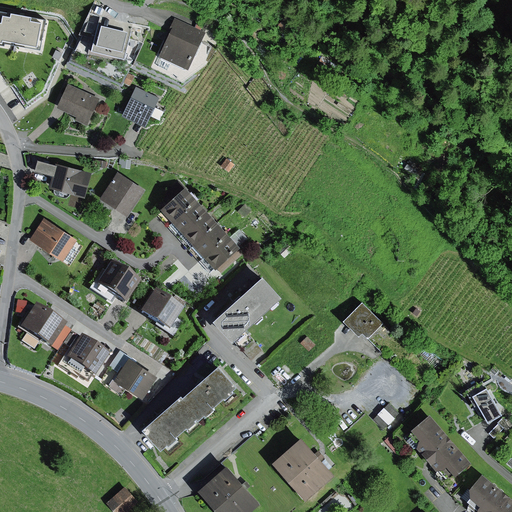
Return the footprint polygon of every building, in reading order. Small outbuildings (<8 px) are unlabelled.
[(51,16),(3,11),(3,15),(0,14),(0,54),(6,55),(7,41),(48,45),(51,16)] [(136,23),(104,16),(96,51),(128,57),(136,23)] [(210,31),(179,17),(162,55),(193,69),(210,31)] [(0,92),(1,94),(11,87),(1,72),(0,72),(0,92)] [(98,99),(66,85),(55,110),(87,124),(98,99)] [(159,98),(136,87),(123,114),(146,125),(159,98)] [(233,167),(225,160),(219,167),(227,174),(233,167)] [(422,168),(410,161),(406,167),(418,174),(422,168)] [(89,176),(38,162),(35,173),(52,177),(49,189),(83,198),(89,176)] [(146,189),(118,172),(101,198),(129,216),(146,189)] [(185,191),(159,213),(170,226),(196,203),(185,191)] [(196,203),(170,226),(182,239),(208,217),(196,203)] [(208,217),(182,239),(191,251),(217,228),(208,217)] [(75,243),(44,221),(27,243),(58,266),(75,243)] [(217,228),(191,251),(202,263),(228,240),(217,228)] [(228,240),(202,263),(213,275),(239,253),(228,240)] [(136,285),(104,265),(90,287),(122,308),(136,285)] [(259,282),(216,322),(253,361),(262,353),(245,334),(278,303),(259,282)] [(178,313),(149,294),(135,315),(165,334),(178,313)] [(359,304),(340,322),(355,337),(359,334),(365,340),(380,325),(359,304)] [(63,329),(30,308),(16,330),(48,351),(63,329)] [(105,359),(70,336),(56,356),(92,380),(105,359)] [(154,379),(117,358),(104,380),(141,402),(154,379)] [(222,368),(183,401),(203,423),(241,390),(222,368)] [(482,384),(464,393),(474,415),(470,417),(475,428),(498,417),(482,384)] [(183,401),(144,434),(163,456),(203,423),(183,401)] [(392,406),(375,420),(383,429),(399,416),(392,406)] [(429,416),(403,435),(439,483),(465,463),(429,416)] [(295,440),(267,465),(300,503),(329,477),(295,440)] [(223,470),(194,493),(209,511),(247,511),(253,508),(223,470)] [(511,511),(511,505),(480,479),(459,504),(468,511),(511,511)] [(124,487),(106,501),(114,511),(126,511),(137,503),(124,487)]
